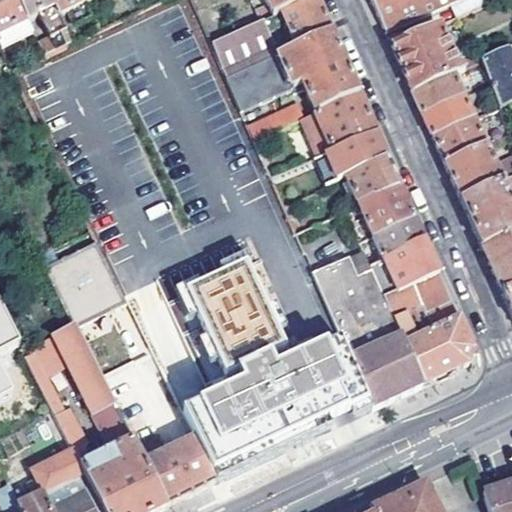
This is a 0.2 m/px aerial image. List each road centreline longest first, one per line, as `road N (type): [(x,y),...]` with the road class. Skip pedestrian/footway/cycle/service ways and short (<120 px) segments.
road 1 (residential): [(347,0),(511,377)]
road 2 (tertiary): [(395,453),(268,511)]
road 3 (tertiary): [(395,453),(511,399)]
